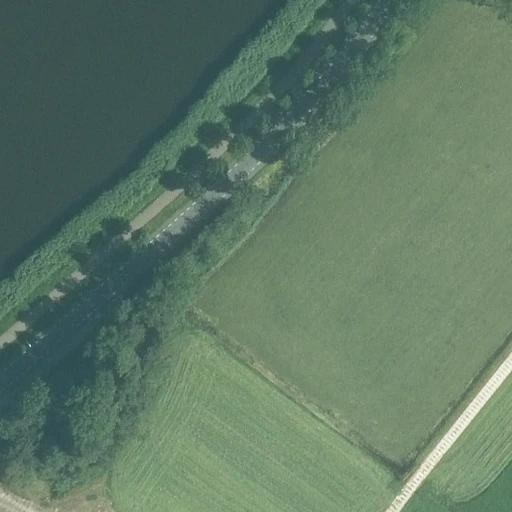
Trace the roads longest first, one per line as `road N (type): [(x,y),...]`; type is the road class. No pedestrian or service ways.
road 1 (secondary): [(0,383),(244,165),(388,0)]
road 2 (track): [(511,360),(393,511)]
